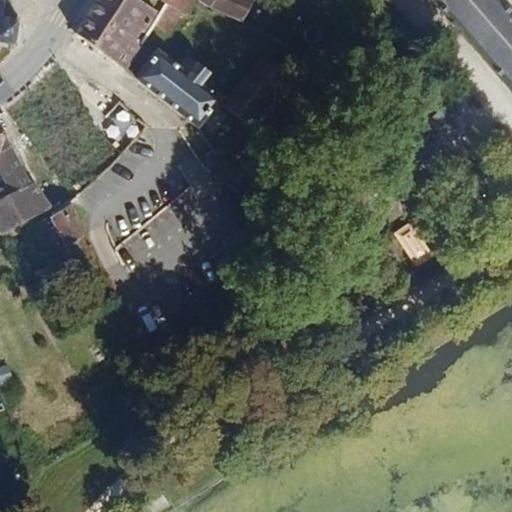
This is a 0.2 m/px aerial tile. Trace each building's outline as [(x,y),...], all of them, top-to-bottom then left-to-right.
[(0,0),(0,53),(13,55),(17,18),(4,17),(5,0),(0,0)] [(146,42),(158,22),(129,0),(97,0),(73,38),(126,82),(141,57),(133,51),(140,38),(146,42)] [(257,5),(247,0),(169,0),(169,1),(165,7),(172,12),(187,21),(196,7),(215,18),(249,25),(257,5)] [(511,0),(422,0),(511,105),(511,36),(481,0),(511,0)] [(171,44),(187,21),(172,12),(157,34),(171,44)] [(247,134),(291,78),(265,56),(223,113),(247,134)] [(217,111),(199,94),(207,81),(186,63),(177,76),(157,60),(135,89),(195,140),(217,111)] [(102,120),(80,98),(51,68),(24,97),(6,112),(53,177),(86,145),(103,125),(102,120)] [(409,280),(511,222),(511,187),(453,101),(404,130),(419,152),(353,193),(409,280)] [(29,185),(0,137),(0,173),(13,194),(29,185)] [(44,214),(29,185),(13,194),(3,200),(19,229),(44,214)] [(0,238),(19,229),(3,200),(0,201),(0,238)] [(89,266),(65,214),(50,223),(46,232),(73,277),(89,266)] [(0,377),(4,385),(16,379),(7,362),(0,365),(0,377)]
